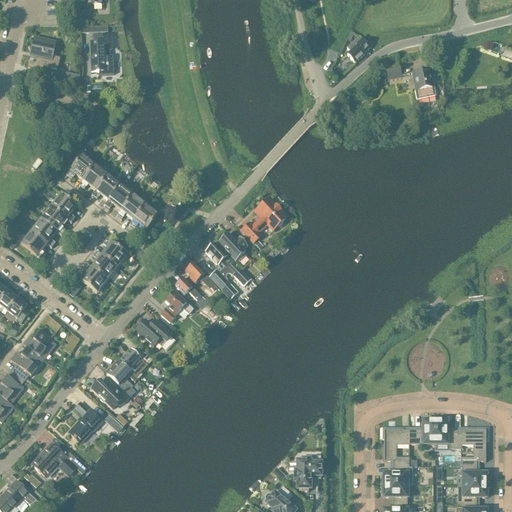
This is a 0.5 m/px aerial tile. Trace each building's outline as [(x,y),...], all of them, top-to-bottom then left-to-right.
[(93,43),(89,43),(91,73),(98,73),(99,77),(114,76),(113,57),(110,57),(110,51),(112,51),(112,38),(112,36),(107,36),(92,37),(93,43)] [(33,38),(30,53),(37,55),(35,64),(28,63),(27,68),(49,73),(50,68),(57,70),(60,59),(52,57),(56,43),(33,38)] [(347,56),(354,65),(364,56),(363,55),(369,50),(359,39),(346,50),(350,54),(347,56)] [(398,66),(385,69),(388,80),(400,77),(398,66)] [(411,75),(416,101),(435,97),(430,71),(411,75)] [(79,77),(72,75),(71,82),(78,83),(79,77)] [(350,118),(342,119),(344,128),(351,127),(350,118)] [(66,168),(70,172),(66,177),(71,181),(75,176),(82,182),(83,182),(95,167),(82,157),(79,160),(74,157),(66,168)] [(36,171),(42,163),(38,160),(32,168),(36,171)] [(83,182),(82,182),(78,187),(84,191),(87,186),(95,192),(107,177),(95,167),(83,182)] [(95,192),(91,197),(96,201),(100,196),(107,202),(108,202),(120,187),(107,177),(95,192)] [(108,202),(107,202),(104,207),(109,211),(113,206),(120,212),(133,197),(120,187),(108,202)] [(61,195),(50,208),(66,220),(66,221),(71,224),(75,219),(70,215),(76,208),(76,207),(61,195)] [(120,212),(116,216),(122,220),(125,216),(133,222),(145,206),(133,197),(120,212)] [(249,226),(242,232),(254,245),(262,238),(260,236),(267,229),(272,234),(287,221),(268,201),(255,213),(261,220),(251,229),(249,226)] [(133,222),(129,226),(134,230),(138,226),(146,232),(158,216),(145,206),(133,222)] [(41,221),(56,233),(61,237),(65,232),(60,228),(66,221),(66,220),(50,208),(41,221)] [(46,246),(51,250),(55,244),(50,241),(56,233),(41,221),(31,233),(46,246)] [(21,246),(38,260),(41,262),(45,257),(40,253),(46,246),(31,233),(21,246)] [(227,235),(217,244),(235,263),(237,261),(239,263),(245,257),(243,256),(245,254),(243,251),(247,247),(239,239),(235,243),(227,235)] [(107,249),(101,257),(116,269),(127,256),(111,244),(106,240),(102,245),(107,249)] [(6,247),(12,251),(15,247),(9,242),(6,247)] [(251,281),(246,275),(227,256),(226,257),(214,245),(205,254),(217,267),(220,264),(225,269),(219,274),(217,272),(209,279),(230,301),(238,294),(229,285),(226,282),(227,281),(226,280),(226,279),(225,277),(226,276),(227,275),(230,276),(231,277),(232,276),(243,288),(251,281)] [(97,262),(91,269),(91,270),(106,282),(116,269),(101,257),(96,253),(92,258),(97,262)] [(194,265),(184,275),(190,280),(194,284),(193,286),(206,299),(210,295),(206,290),(212,284),(194,265)] [(87,274),(82,281),(81,282),(96,295),(106,282),(91,270),(91,269),(87,266),(83,271),(87,274)] [(194,301),(196,300),(199,297),(192,289),(193,289),(184,280),(175,287),(184,297),(188,294),(194,301)] [(118,282),(115,287),(119,291),(123,286),(118,282)] [(7,293),(0,301),(0,308),(7,313),(17,300),(7,293)] [(160,316),(170,325),(176,318),(175,318),(181,310),(188,316),(193,311),(186,305),(173,294),(165,304),(169,307),(166,311),(166,310),(160,316)] [(196,305),(202,311),(207,304),(202,299),(196,305)] [(26,308),(17,300),(7,313),(16,321),(15,322),(20,326),(30,313),(25,310),(26,308)] [(139,339),(144,343),(146,343),(153,348),(156,344),(161,349),(172,336),(155,322),(150,327),(144,322),(135,333),(139,336),(139,339)] [(23,346),(26,349),(27,349),(39,359),(44,362),(56,346),(50,342),(54,337),(43,328),(31,344),(27,341),(23,346)] [(80,342),(71,334),(65,342),(75,350),(80,342)] [(130,351),(119,363),(137,381),(142,376),(140,375),(152,363),(139,348),(133,354),(130,351)] [(16,366),(11,372),(24,382),(29,377),(31,378),(44,362),(39,359),(27,349),(26,349),(21,357),(17,354),(10,362),(16,366)] [(119,363),(106,376),(130,399),(135,394),(131,390),(133,388),(126,382),(129,379),(134,384),(137,381),(119,363)] [(0,398),(7,404),(7,403),(14,409),(11,406),(24,391),(20,388),(24,382),(11,372),(1,385),(0,384),(0,398)] [(128,400),(110,382),(105,386),(101,382),(96,387),(95,387),(93,389),(93,390),(92,391),(99,399),(99,401),(102,403),(104,403),(112,411),(117,406),(119,407),(121,406),(123,405),(128,400)] [(134,401),(139,406),(142,403),(137,397),(134,401)] [(0,423),(2,425),(14,409),(7,403),(7,404),(0,398),(0,423)] [(84,418),(78,424),(68,435),(80,446),(91,434),(92,435),(103,423),(90,411),(89,412),(80,404),(75,410),(84,418)] [(109,416),(104,422),(107,425),(115,432),(115,433),(118,435),(123,429),(109,416)] [(119,416),(115,420),(124,428),(127,424),(119,416)] [(435,446),(435,420),(426,420),(426,422),(423,422),(423,432),(409,432),(409,446),(435,446)] [(444,422),(444,420),(435,420),(435,446),(450,446),(450,451),(460,451),(460,447),(460,432),(447,432),(447,422),(444,422)] [(393,431),(393,429),(382,429),(382,440),(384,440),(384,463),(392,463),(392,469),(409,469),(409,460),(396,460),(396,447),(409,447),(409,446),(409,432),(403,432),(403,431),(393,431)] [(487,441),(487,429),(476,429),(476,431),(466,431),(466,432),(460,432),(460,447),(473,447),(473,459),(460,459),(460,470),(462,470),(477,470),(477,463),(485,463),(485,441),(487,441)] [(51,446),(32,467),(37,472),(46,480),(58,468),(68,478),(75,470),(81,465),(63,448),(58,453),(51,446)] [(320,478),(320,465),(310,465),(310,463),(308,463),(308,461),(305,458),(301,458),(298,461),(298,463),(297,463),(297,473),(294,473),(294,484),(297,484),(297,491),(298,491),(298,493),(308,493),(308,491),(310,491),(310,478),(320,478)] [(412,469),(409,469),(392,469),(392,475),(383,475),(383,478),(381,478),(381,487),(407,487),(407,488),(412,488),(412,469)] [(477,475),(477,470),(462,470),(462,487),(488,487),(488,478),(486,478),(486,475),(477,475)] [(16,483),(0,499),(0,511),(18,511),(16,510),(24,502),(29,507),(36,502),(19,486),(16,483)] [(274,492),(263,502),(273,511),(293,511),(285,503),(293,494),(284,486),(277,495),(274,492)] [(407,488),(407,487),(381,487),(381,496),(383,496),(383,499),(392,499),(392,505),(407,505),(407,488)] [(462,487),(457,487),(457,506),(462,506),(462,505),(476,505),(476,499),(486,499),(486,496),(488,496),(488,487),(462,487)]
